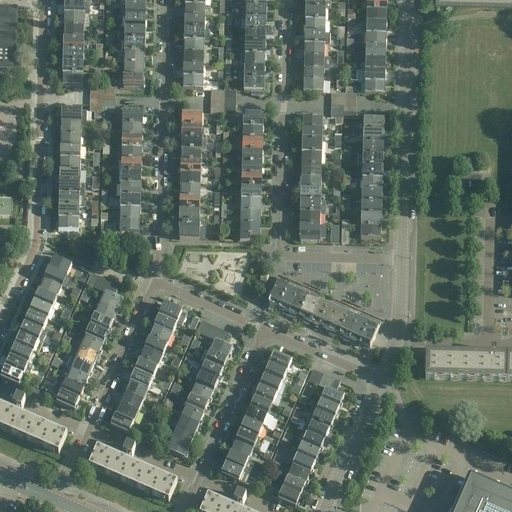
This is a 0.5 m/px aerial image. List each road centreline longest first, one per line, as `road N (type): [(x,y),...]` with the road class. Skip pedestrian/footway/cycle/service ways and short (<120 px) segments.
road 1 (residential): [(402,260),(287,257),(286,0)]
road 2 (residential): [(0,331),(39,235),(44,0)]
road 3 (residential): [(157,283),(166,0)]
road 4 (residential): [(402,260),(410,0)]
road 5 (residential): [(57,502),(157,283)]
road 6 (residential): [(184,511),(265,332)]
road 7 (residential): [(326,511),(382,381)]
road 8 (residential): [(382,381),(265,332)]
